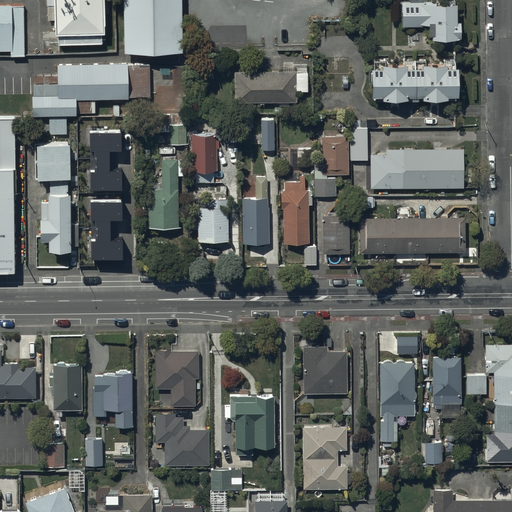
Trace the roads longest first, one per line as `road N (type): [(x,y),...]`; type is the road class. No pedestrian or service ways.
road 1 (tertiary): [(511,295),(0,299)]
road 2 (residential): [(511,211),(509,0)]
